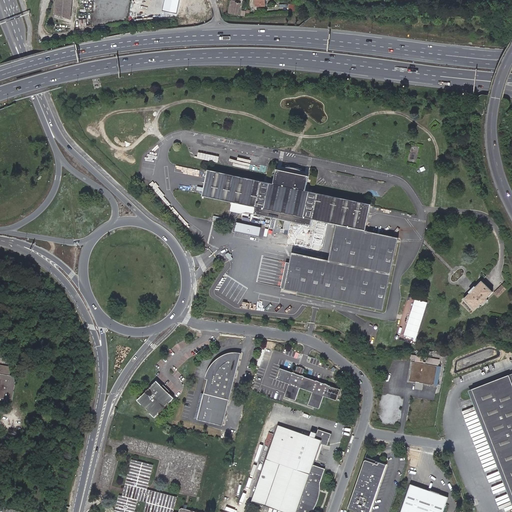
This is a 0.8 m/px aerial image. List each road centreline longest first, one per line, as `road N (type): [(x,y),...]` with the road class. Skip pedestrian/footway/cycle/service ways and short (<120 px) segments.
road 1 (motorway): [(444,57),(244,37),(77,53)]
road 2 (secondary): [(153,226),(57,136),(6,0)]
road 3 (unclassified): [(361,430),(366,386),(324,348),(294,336),(202,325),(177,311)]
road 4 (motorway): [(80,69),(178,56),(327,61)]
road 5 (unclassified): [(0,242),(38,257),(73,294),(96,339),(100,397)]
road 6 (motorway): [(327,61),(511,90)]
road 7 (motorway): [(327,61),(511,78)]
road 8 (secondary): [(86,488),(112,393),(162,325)]
road 9 (motorway): [(511,52),(492,114),(511,201)]
road 10 (secondary): [(0,12),(56,154)]
